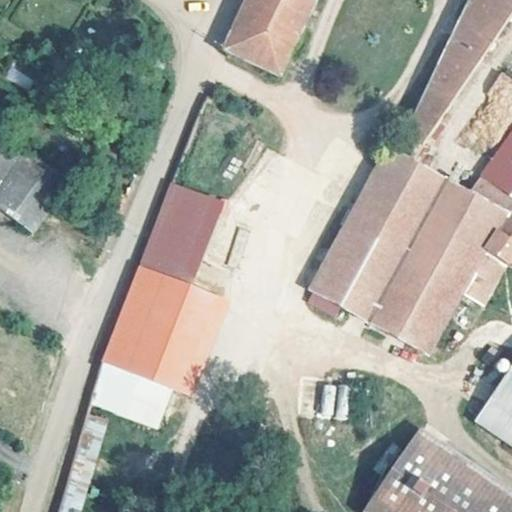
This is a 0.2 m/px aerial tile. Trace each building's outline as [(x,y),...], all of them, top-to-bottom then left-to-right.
[(470,0),(405,138),(422,147),(511,16),(511,0),(246,0),(222,51),(279,77),(315,0),(470,0)] [(511,133),(481,177),(511,198),(511,133)] [(0,135),(0,211),(30,234),(68,186),(0,135)] [(400,148),(416,156),(422,147),(405,138),(400,148)] [(450,313),(485,250),(505,214),(469,195),(426,171),(411,163),(416,156),(400,148),(391,152),(388,151),(310,291),(338,306),(427,354),(450,313)] [(505,214),(485,250),(486,251),(511,214),(511,198),(481,177),(469,195),(505,214)] [(136,269),(170,282),(203,196),(170,184),(136,269)] [(95,206),(115,221),(124,201),(107,189),(95,206)] [(511,214),(486,251),(485,250),(450,313),(472,325),(505,267),(511,257),(511,214)] [(208,296),(170,282),(136,269),(100,362),(172,390),(208,296)] [(332,317),(338,306),(310,291),(304,302),(332,317)] [(511,367),(475,420),(511,446),(511,367)] [(347,418),(347,385),(322,385),(323,419),(347,418)] [(86,418),(57,511),(80,511),(107,424),(86,418)] [(511,511),(511,491),(422,429),(366,509),(369,511),(511,511)]
